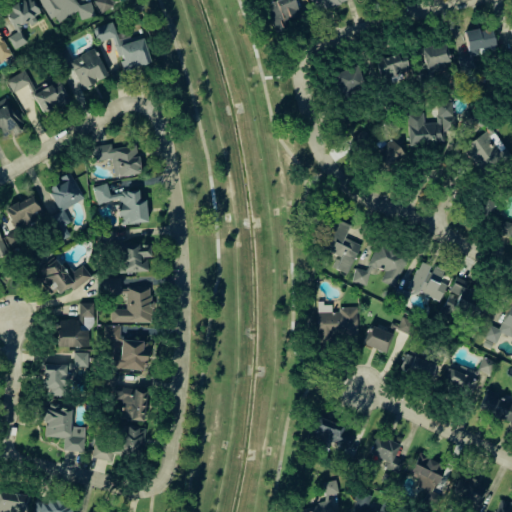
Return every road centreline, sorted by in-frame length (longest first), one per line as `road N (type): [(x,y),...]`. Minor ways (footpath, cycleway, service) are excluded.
road 1 (residential): [(162,484),(177,463),(188,308),(178,173),(165,119),(151,104)]
road 2 (residential): [(511,268),(371,197),(335,167),(315,124),(305,69),(326,42),(341,37)]
road 3 (residential): [(357,381),(380,400),(511,460)]
road 4 (residential): [(0,176),(124,105),(151,104)]
road 5 (residential): [(0,458),(145,488),(162,484)]
road 6 (residential): [(0,450),(9,318)]
